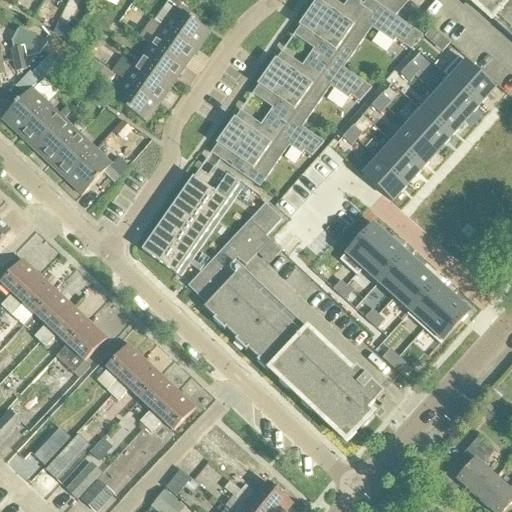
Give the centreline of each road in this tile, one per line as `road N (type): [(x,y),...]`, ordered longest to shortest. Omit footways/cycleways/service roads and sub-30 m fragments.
road 1 (residential): [(109,254),(165,174),(172,124),(237,31),(271,0)]
road 2 (tertiary): [(357,492),(511,320)]
road 3 (residential): [(109,254),(241,381)]
road 4 (residential): [(241,381),(121,511)]
road 5 (residential): [(241,381),(357,492)]
